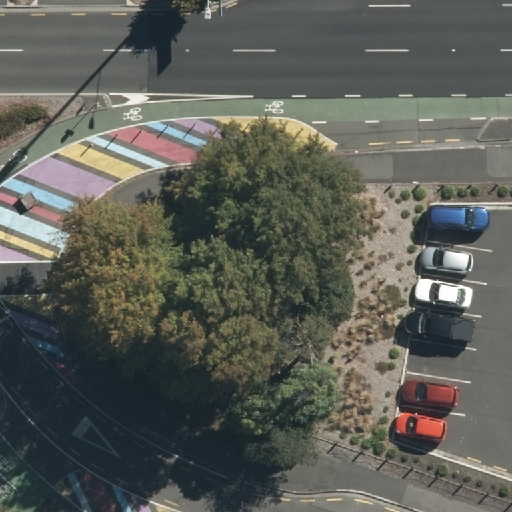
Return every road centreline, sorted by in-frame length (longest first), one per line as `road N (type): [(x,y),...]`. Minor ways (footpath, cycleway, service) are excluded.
road 1 (secondary): [(511,45),(0,45)]
road 2 (tertiary): [(247,511),(107,450),(68,420),(0,342)]
